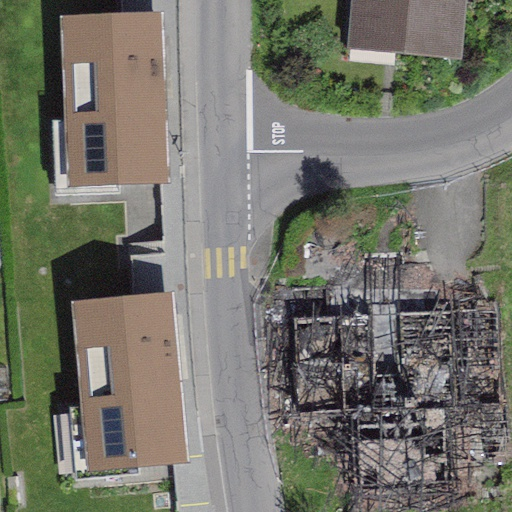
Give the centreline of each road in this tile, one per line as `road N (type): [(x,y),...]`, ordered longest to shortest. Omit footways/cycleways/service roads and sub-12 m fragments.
road 1 (residential): [(220,151),(228,348),(252,511)]
road 2 (residential): [(220,151),(406,147),(449,139),(511,108)]
road 3 (residential): [(219,0),(220,151)]
